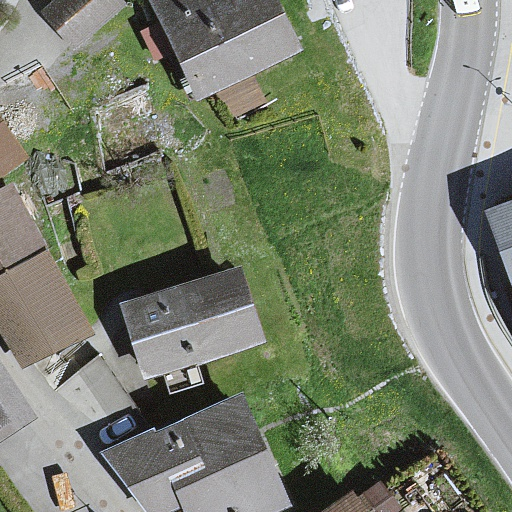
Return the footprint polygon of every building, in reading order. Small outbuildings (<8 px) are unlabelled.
[(129,17),(115,0),(60,0),(41,17),(75,55),(129,17)] [(152,0),(199,107),(314,64),(286,0),(152,0)] [(0,117),(0,181),(29,164),(0,117)] [(100,327),(16,189),(0,198),(0,312),(33,367),(100,327)] [(511,205),(488,214),(511,287),(511,205)] [(243,271),(126,306),(143,378),(274,347),(243,271)] [(0,385),(0,448),(29,430),(0,385)] [(246,397),(107,450),(154,511),(179,511),(185,509),(185,511),(283,511),(289,510),(246,397)] [(369,511),(357,497),(333,511),(369,511)]
